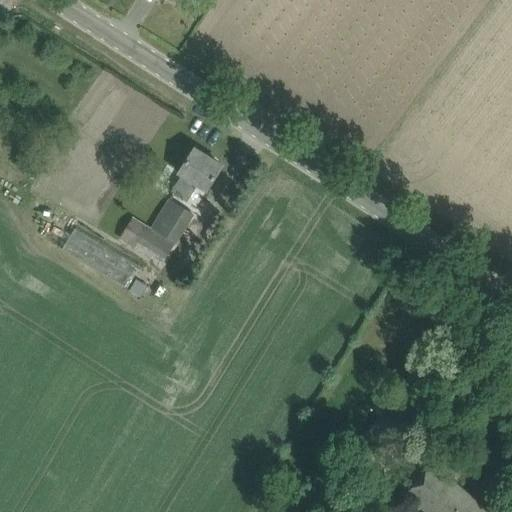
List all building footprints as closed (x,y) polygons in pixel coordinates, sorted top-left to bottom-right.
[(172,191),(187,201),(198,184),(207,190),(222,165),(195,148),(179,172),(183,174),(172,191)] [(155,227),(177,241),(194,213),(172,199),(155,227)] [(175,242),(132,217),(120,238),(162,264),(175,242)] [(56,250),(122,289),(137,264),(70,226),(56,250)] [(136,279),(130,290),(140,297),(147,286),(136,279)] [(346,456),(371,478),(416,427),(429,412),(403,391),(390,406),(346,456)] [(489,511),(457,484),(457,485),(432,463),(406,493),(427,511),(489,511)]
